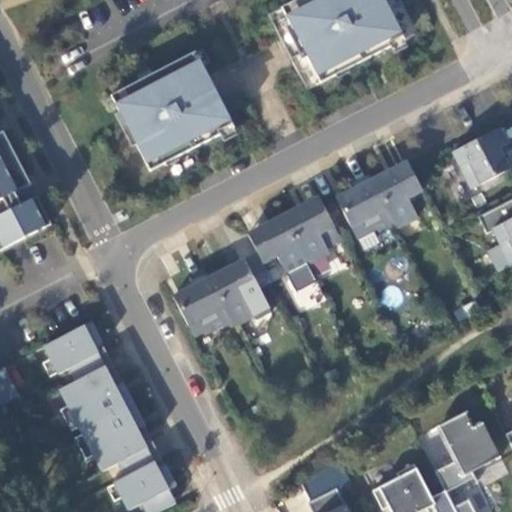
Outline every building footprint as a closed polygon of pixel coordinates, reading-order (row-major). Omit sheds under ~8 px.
[(299,0),(282,9),(302,49),(307,46),(312,55),(307,58),(320,84),(336,76),(334,73),(347,68),(348,70),(391,49),(389,45),(403,38),(384,0),(299,0)] [(192,55),(110,97),(131,136),(136,133),(141,143),(136,146),(149,173),(164,165),(163,161),(175,155),(177,158),(220,136),(218,133),(232,126),(202,67),(199,69),(192,55)] [(500,130),(453,154),(472,190),(510,171),(499,150),(508,145),(500,130)] [(0,252),(51,226),(37,199),(11,213),(4,200),(31,186),(4,133),(0,135),(0,252)] [(418,219),(408,200),(422,192),(407,164),(372,182),(394,225),(397,230),(418,219)] [(357,240),(377,230),(378,233),(394,225),(372,182),(369,178),(354,185),(356,190),(336,200),(357,240)] [(329,254),(319,235),(334,228),(319,199),(284,217),(308,265),(329,254)] [(308,265),(284,217),(248,235),(263,265),(277,257),(287,276),(308,265)] [(511,220),(493,231),(511,267),(511,266),(511,220)] [(244,262),(209,280),(231,323),(234,328),(255,317),(245,297),(259,291),(244,262)] [(213,328),(215,331),(231,323),(209,280),(207,276),(191,284),(193,288),(173,298),(194,338),(213,328)] [(386,285),(381,303),(398,308),(403,290),(386,285)] [(44,348),(58,376),(70,370),(77,382),(60,391),(102,473),(119,465),(126,478),(114,484),(129,511),(143,504),(146,511),(162,511),(176,505),(169,492),(176,488),(168,473),(163,475),(160,469),(165,467),(161,460),(155,463),(141,437),(147,433),(143,425),(139,428),(136,422),(141,420),(125,390),(121,393),(118,388),(123,385),(118,377),(112,381),(99,356),(106,352),(101,344),(97,347),(94,341),(99,339),(91,324),(44,348)] [(4,369),(0,370),(0,406),(19,396),(4,369)] [(445,492),(446,494),(474,479),(471,473),(499,459),(481,424),(471,429),(464,414),(438,427),(455,461),(434,472),(445,492)] [(428,511),(428,510),(433,507),(435,511),(454,511),(453,509),(446,494),(445,492),(432,499),(414,466),(396,475),(399,479),(374,492),(384,511),(390,508),(392,511),(428,511)] [(307,485),(317,499),(335,485),(325,472),(307,485)] [(348,511),(337,491),(309,506),(311,511),(348,511)] [(454,511),(474,511),(469,500),(453,509),(454,511)]
